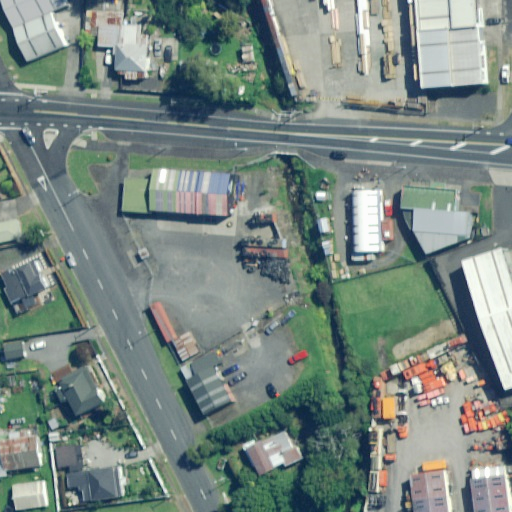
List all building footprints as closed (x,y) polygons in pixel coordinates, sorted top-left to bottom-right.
[(55,2),(53,0),(0,0),(0,19),(2,25),(42,7),(55,2)] [(404,0),(411,97),(475,93),(469,0),(404,0)] [(42,7),(2,25),(17,58),(57,41),(42,7)] [(120,48),(118,75),(128,76),(127,79),(140,80),(140,71),(149,72),(152,28),(102,25),(101,47),(120,48)] [(121,165),(118,207),(215,215),(219,174),(121,165)] [(369,253),(368,186),(339,186),(340,254),(369,253)] [(448,189),(393,187),(393,217),(420,253),(461,239),(461,213),(446,213),(448,189)] [(0,243),(23,238),(19,219),(0,222),(0,243)] [(495,393),(511,386),(511,290),(504,293),(488,252),(448,267),(495,393)] [(49,289),(37,261),(4,275),(9,288),(6,289),(13,305),(49,289)] [(43,311),(38,299),(26,304),(31,317),(43,311)] [(26,357),(23,342),(5,345),(8,360),(26,357)] [(225,399),(202,351),(173,365),(196,413),(225,399)] [(108,403),(89,366),(65,379),(66,382),(56,388),(64,403),(71,399),(81,417),(108,403)] [(30,439),(29,431),(12,433),(13,440),(0,441),(0,477),(8,477),(8,471),(43,467),(40,438),(30,439)] [(255,442),(244,447),(254,468),(258,466),(263,476),(287,465),(288,467),(304,460),(297,446),(294,447),(287,432),(257,446),(255,442)] [(78,466),(76,444),(57,446),(59,468),(78,466)] [(502,511),(498,465),(464,469),(468,511),(502,511)] [(86,503),(125,497),(121,467),(69,475),(71,488),(84,487),(86,503)] [(438,511),(435,472),(401,475),(404,511),(438,511)] [(47,506),(44,482),(14,486),(17,511),(47,506)]
